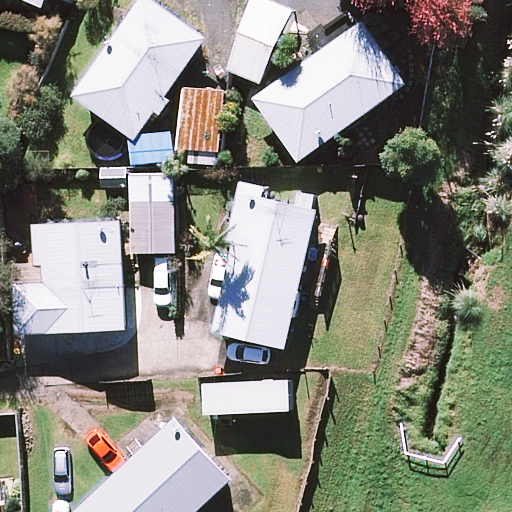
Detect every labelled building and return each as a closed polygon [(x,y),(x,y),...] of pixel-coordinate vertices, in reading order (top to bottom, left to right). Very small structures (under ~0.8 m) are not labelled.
[(53,0),(28,0),(50,8),(53,0)] [(141,141),(159,114),(163,117),(174,102),(170,99),(211,39),(155,0),(147,0),(79,99),(141,141)] [(294,12),(263,0),(258,0),(232,70),(266,84),(294,12)] [(372,0),(341,0),(366,12),(372,0)] [(412,86),(368,24),(260,101),(304,163),(412,86)] [(223,153),(229,94),(187,90),(180,148),(223,153)] [(321,212),(247,196),(218,333),(292,349),(321,212)] [(180,253),(180,201),(134,201),(134,225),(21,225),(21,332),(129,332),(128,253),(180,253)] [(277,410),(279,384),(235,383),(234,408),(277,410)] [(202,511),(235,483),(179,423),(82,511),(202,511)]
